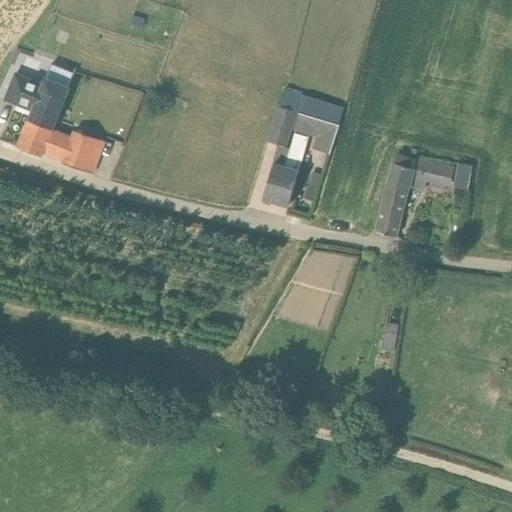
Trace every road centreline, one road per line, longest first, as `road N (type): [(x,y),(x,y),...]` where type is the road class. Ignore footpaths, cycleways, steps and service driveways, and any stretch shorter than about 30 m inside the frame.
road 1 (track): [(0,361),(295,428),(511,490)]
road 2 (unclassified): [(0,152),(216,216),(511,267)]
